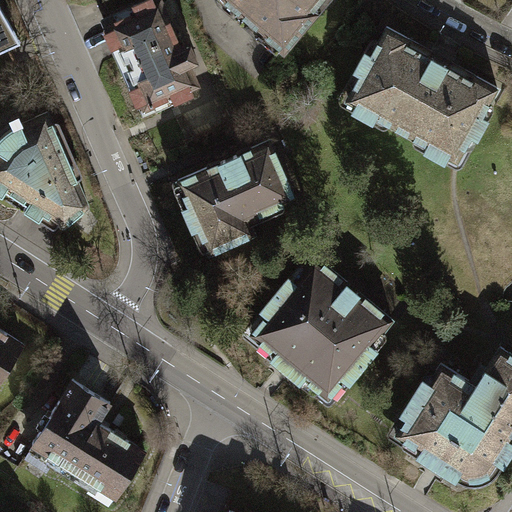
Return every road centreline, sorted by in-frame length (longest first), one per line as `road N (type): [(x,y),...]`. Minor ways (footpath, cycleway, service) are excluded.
road 1 (residential): [(46,0),(142,238),(139,266),(108,323)]
road 2 (residential): [(225,398),(400,511)]
road 3 (residential): [(108,323),(225,398)]
road 4 (residential): [(0,255),(108,323)]
road 5 (residential): [(178,511),(225,398)]
